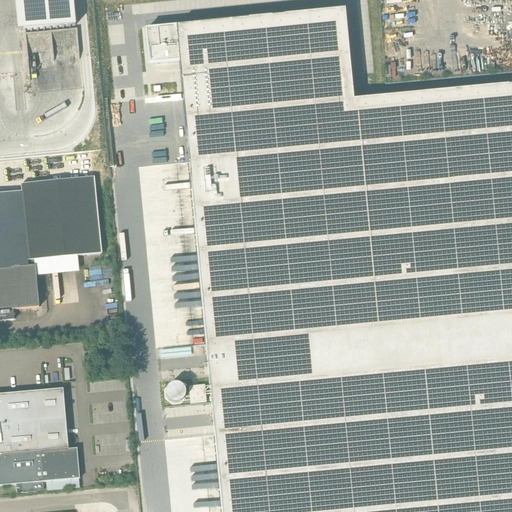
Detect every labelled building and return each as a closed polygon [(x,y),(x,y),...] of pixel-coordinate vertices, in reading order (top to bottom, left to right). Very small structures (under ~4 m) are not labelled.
[(13,0),(17,42),(76,38),(73,0),(13,0)] [(345,7),(147,23),(150,59),(180,57),(218,511),(511,511),(511,91),(358,105),(356,106),(353,106),(345,7)] [(0,322),(13,322),(12,311),(39,308),(36,277),(35,267),(28,267),(27,261),(34,260),(77,256),(101,254),(93,178),(20,185),(21,192),(0,194),(0,322)] [(206,403),(204,386),(188,387),(190,404),(206,403)] [(16,494),(40,492),(43,492),(43,483),(46,483),(46,492),(79,489),(78,480),(79,480),(76,449),(68,450),(63,390),(0,395),(0,486),(15,485),(16,494)]
